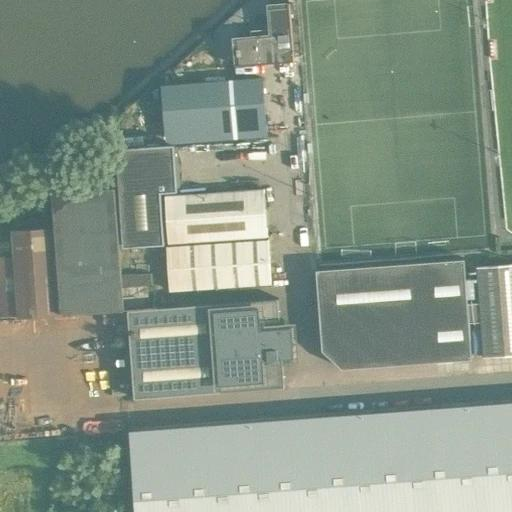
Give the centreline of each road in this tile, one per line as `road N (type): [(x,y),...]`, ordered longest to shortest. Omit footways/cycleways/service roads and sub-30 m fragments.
road 1 (unclassified): [(310,393),(290,151),(193,159)]
road 2 (unclassified): [(511,379),(310,393)]
road 3 (unclassified): [(310,393),(138,406)]
